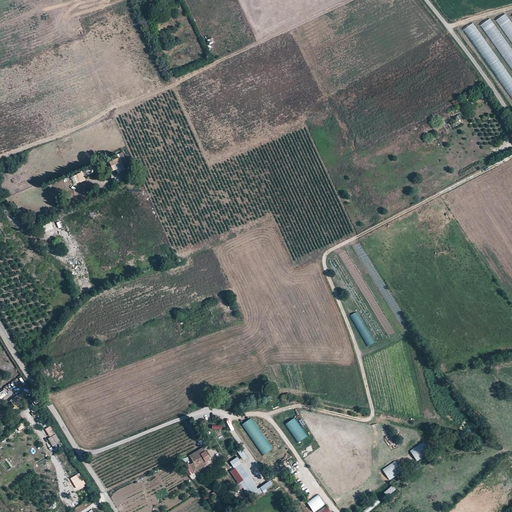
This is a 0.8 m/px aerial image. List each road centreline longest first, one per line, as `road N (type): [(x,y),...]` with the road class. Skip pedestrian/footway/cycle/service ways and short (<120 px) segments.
road 1 (unknown): [(0,204),(39,230),(108,200),(126,180)]
road 2 (unclassified): [(511,118),(425,0)]
